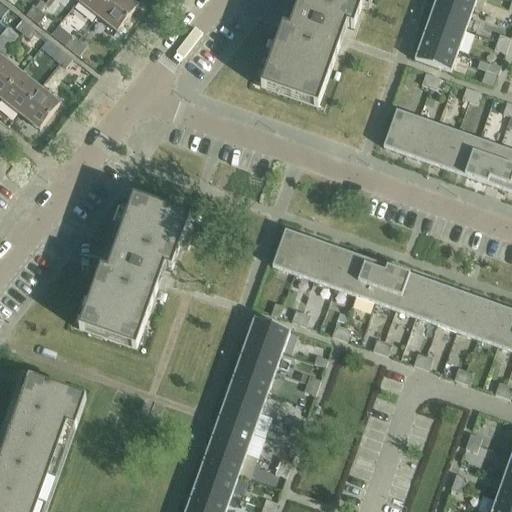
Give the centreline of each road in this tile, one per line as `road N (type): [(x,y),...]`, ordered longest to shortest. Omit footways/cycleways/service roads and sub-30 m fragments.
road 1 (residential): [(511,233),(136,100)]
road 2 (residential): [(0,275),(136,100)]
road 3 (unknown): [(511,420),(458,395),(432,396),(413,420),(379,511)]
road 4 (residential): [(136,100),(218,0)]
